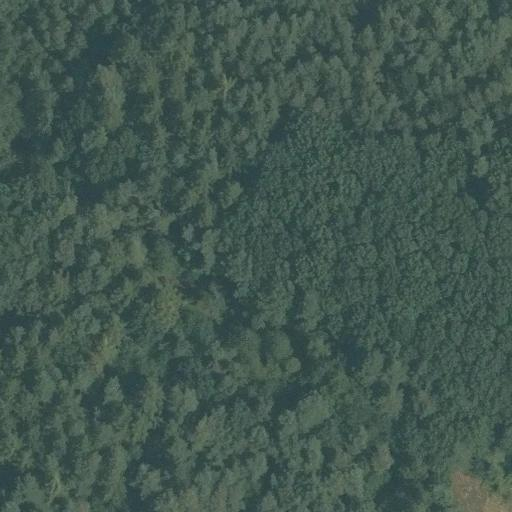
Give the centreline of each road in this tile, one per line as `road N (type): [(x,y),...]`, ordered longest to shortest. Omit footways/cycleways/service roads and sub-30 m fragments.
road 1 (track): [(511,497),(390,475),(174,288)]
road 2 (track): [(0,190),(30,171),(39,0)]
road 3 (track): [(174,288),(30,171)]
